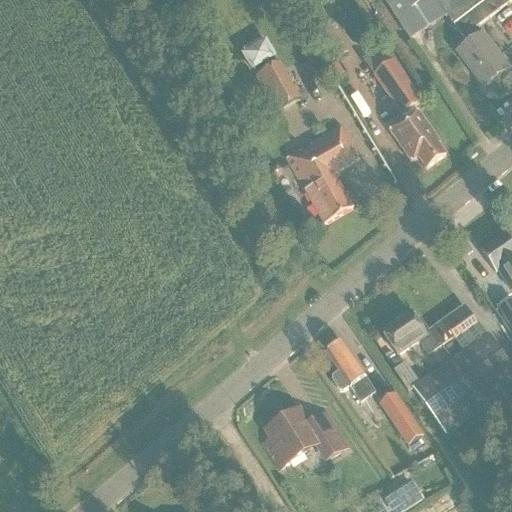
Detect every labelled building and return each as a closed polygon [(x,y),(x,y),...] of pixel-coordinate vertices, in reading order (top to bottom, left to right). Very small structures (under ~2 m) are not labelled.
[(484,88),(508,70),(483,35),(482,36),(476,29),(511,2),(511,0),(380,0),(411,43),(448,17),(469,45),(458,53),(484,88)] [(241,56),(252,74),(278,59),(267,41),(241,56)] [(349,54),(345,46),(335,51),(340,60),(349,54)] [(256,79),(277,115),(302,101),(280,64),(256,79)] [(424,103),(396,64),(375,79),(403,118),(424,103)] [(418,159),(426,170),(446,156),(438,145),(440,144),(418,113),(390,132),(412,163),(418,159)] [(325,226),(354,209),(335,176),(358,163),(340,129),(310,147),(314,153),(302,159),(299,154),(286,161),(325,226)] [(511,243),(507,236),(482,252),(496,274),(499,272),(511,292),(511,243)] [(511,301),(498,311),(511,332),(511,301)] [(412,315),(383,334),(399,357),(419,343),(428,357),(454,338),(465,353),(413,390),(445,436),(511,389),(511,359),(508,362),(493,340),(488,343),(464,309),(428,334),(419,322),(417,323),(412,315)] [(342,344),(327,354),(340,374),(334,378),(333,383),(341,394),(345,395),(351,391),(361,404),(376,394),(342,344)] [(384,408),(398,427),(411,417),(397,398),(384,408)] [(298,412),(268,430),(273,439),(265,444),(281,470),(290,464),(288,460),(316,442),(328,461),(348,449),(326,414),(307,426),(298,412)] [(391,497),(400,511),(410,511),(423,504),(411,484),(391,497)]
